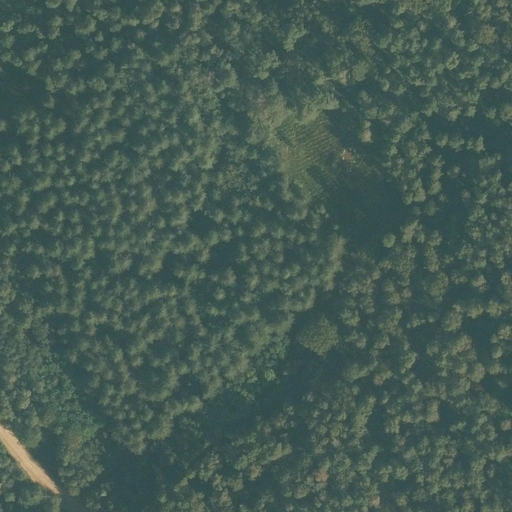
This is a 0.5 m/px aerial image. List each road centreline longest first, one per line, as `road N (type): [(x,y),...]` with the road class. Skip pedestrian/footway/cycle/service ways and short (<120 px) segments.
road 1 (track): [(511,109),(71,493)]
road 2 (track): [(349,0),(477,139)]
